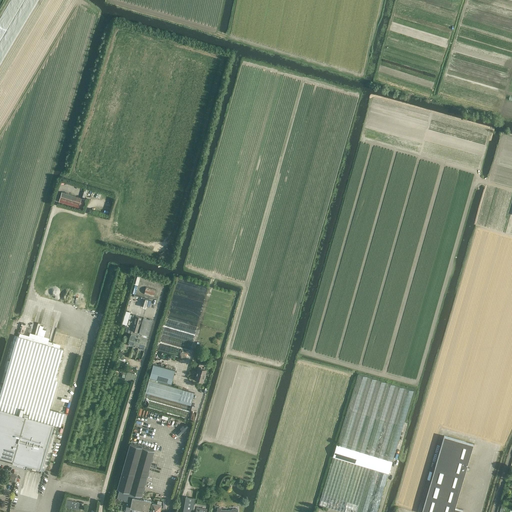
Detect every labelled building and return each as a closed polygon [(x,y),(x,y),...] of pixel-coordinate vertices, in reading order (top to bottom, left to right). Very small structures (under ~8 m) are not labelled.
[(85,199),(81,198),(62,192),(60,198),(59,202),(82,209),(85,199)] [(146,287),(144,294),(154,297),(156,290),(146,287)] [(142,302),(144,302),(144,304),(149,306),(151,300),(143,298),(142,302)] [(128,344),(133,346),(135,340),(134,340),(136,335),(137,332),(139,332),(143,318),(142,318),(142,317),(135,315),(135,316),(132,316),(128,332),(131,333),(128,344)] [(143,333),(147,335),(148,335),(152,320),(143,317),(143,318),(139,332),(143,333)] [(142,336),(139,347),(144,349),(147,338),(146,337),(147,335),(143,333),(142,336)] [(142,336),(136,335),(134,340),(135,340),(133,346),(139,347),(142,336)] [(46,408),(64,349),(18,336),(0,395),(46,408)] [(153,364),(149,378),(171,384),(175,370),(153,364)] [(195,379),(203,382),(206,370),(198,368),(195,379)] [(336,444),(324,486),(318,504),(343,511),(376,511),(388,473),(389,473),(392,461),(414,390),(358,374),(337,444),(336,444)] [(149,380),(145,392),(191,405),(194,393),(149,380)] [(27,464),(42,468),(54,424),(29,417),(29,413),(24,412),(23,415),(0,408),(0,456),(7,458),(6,462),(26,468),(27,464)] [(444,436),(429,486),(421,511),(461,511),(462,510),(455,508),(473,444),(444,436)] [(139,498),(140,495),(141,495),(154,450),(131,444),(118,489),(119,489),(117,498),(118,498),(118,499),(120,500),(121,499),(121,500),(123,500),(124,500),(124,501),(126,501),(127,501),(129,502),(130,501),(132,502),(131,507),(149,511),(151,501),(139,498)] [(17,476),(10,473),(8,479),(16,482),(17,476)] [(182,511),(192,511),(195,498),(186,497),(182,511)] [(82,503),(67,500),(65,507),(80,510),(82,503)] [(160,511),(161,504),(162,501),(158,500),(157,503),(153,502),(150,511),(160,511)]
